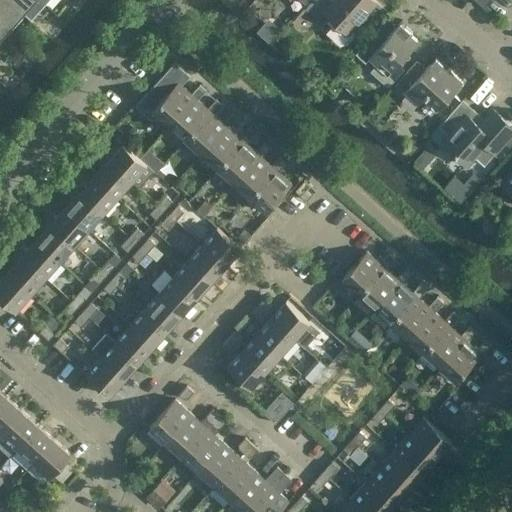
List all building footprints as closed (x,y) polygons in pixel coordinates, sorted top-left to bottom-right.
[(24,12),(10,0),(0,0),(0,19),(10,29),(24,12)] [(35,0),(10,0),(24,12),(35,0)] [(323,10),(330,17),(327,20),(332,25),(329,29),(328,31),(330,35),(339,44),(343,44),(347,43),(356,34),(350,29),(376,1),(375,0),(332,0),(331,0),(311,0),(305,7),(316,18),(323,10)] [(0,39),(10,29),(0,19),(0,39)] [(369,58),(376,64),(370,70),(388,86),(404,68),(398,64),(419,41),(412,34),(413,32),(401,21),(389,35),(380,27),(356,53),(366,62),(369,58)] [(435,110),(462,80),(435,56),(425,68),(416,60),(394,84),(417,105),(423,98),(435,110)] [(175,61),(150,88),(135,104),(151,119),(159,118),(160,116),(169,124),(195,96),(191,93),(184,86),(193,77),(175,61)] [(195,96),(169,124),(185,138),(210,110),(207,107),(198,98),(206,89),(200,83),(191,93),(195,96)] [(210,110),(185,138),(201,153),(227,124),(223,121),(214,113),(222,103),(216,98),(207,107),(210,110)] [(442,142),(455,153),(495,109),(495,108),(485,119),(463,99),(439,126),(449,135),(442,142)] [(511,123),(495,109),(455,153),(468,165),(475,157),(485,165),(511,134),(511,123)] [(227,124),(201,153),(217,167),(243,139),(239,136),(230,127),(238,118),(232,112),(223,121),(227,124)] [(243,139),(217,167),(233,182),(259,153),(255,150),(246,142),(254,132),(248,126),(239,136),(243,139)] [(259,153),(233,182),(249,196),(275,168),(271,165),(262,156),(270,147),(264,141),(255,150),(259,153)] [(110,148),(104,154),(132,180),(139,186),(154,169),(123,142),(114,152),(110,148)] [(132,180),(104,154),(98,161),(102,165),(94,175),(117,196),(132,180)] [(275,168),(249,196),(266,211),(292,183),(278,171),(287,161),(280,155),(271,165),(275,168)] [(511,169),(501,182),(511,191),(511,169)] [(117,196),(94,175),(85,184),(80,180),(74,187),(103,212),(117,196)] [(315,189),(304,179),(295,189),(306,199),(315,189)] [(103,212),(74,187),(68,193),(73,197),(64,207),(88,228),(103,212)] [(165,209),(173,200),(166,194),(158,203),(165,209)] [(165,209),(158,203),(150,212),(157,218),(165,209)] [(184,211),(177,204),(169,214),(176,220),(184,211)] [(88,228),(64,207),(56,216),(52,212),(46,219),(74,244),(88,228)] [(176,220),(169,214),(161,223),(168,229),(176,220)] [(74,244),(46,219),(40,225),(44,229),(36,239),(59,260),(74,244)] [(136,242),(144,233),(137,226),(129,235),(136,242)] [(217,226),(202,243),(226,264),(241,247),(217,226)] [(136,242),(129,235),(121,245),(128,251),(136,242)] [(155,243),(149,237),(140,246),(147,252),(155,243)] [(59,260),(36,239),(27,249),(23,244),(17,251),(45,276),(59,260)] [(202,243),(188,259),(211,280),(226,264),(202,243)] [(154,258),(147,252),(140,246),(132,255),(139,261),(146,267),(154,258)] [(367,250),(341,278),(358,293),(383,265),(387,268),(395,258),(389,252),(380,262),(367,250)] [(45,276),(17,251),(10,258),(15,262),(7,271),(30,293),(45,276)] [(107,274),(115,265),(108,259),(100,268),(107,274)] [(188,259),(173,275),(197,296),(211,280),(188,259)] [(383,265),(358,293),(374,307),(400,279),(403,282),(411,273),(405,267),(396,276),(387,268),(383,265)] [(107,274),(100,268),(92,277),(99,283),(107,274)] [(127,275),(120,269),(112,278),(118,284),(127,275)] [(30,293),(7,271),(0,278),(0,295),(15,309),(30,293)] [(173,275),(159,291),(182,312),(197,296),(173,275)] [(118,284),(112,278),(103,287),(110,293),(118,284)] [(400,279),(374,307),(390,322),(416,293),(419,296),(427,287),(421,281),(413,290),(403,282),(400,279)] [(78,306),(86,297),(79,291),(71,300),(78,306)] [(159,291),(144,307),(168,328),(182,312),(159,291)] [(416,293),(390,322),(406,336),(432,308),(435,311),(443,301),(437,295),(428,305),(419,296),(416,293)] [(258,304),(267,313),(271,308),(271,304),(264,298),(258,304)] [(286,299),(271,316),(295,337),(310,321),(286,299)] [(78,306),(71,300),(63,309),(70,315),(78,306)] [(98,307),(91,301),(83,310),(90,316),(98,307)] [(258,304),(252,311),(259,318),(262,318),(267,313),(258,304)] [(144,307),(130,323),(153,344),(168,328),(144,307)] [(432,308),(406,336),(422,350),(448,322),(451,325),(460,316),(453,310),(445,319),(435,311),(432,308)] [(90,316),(83,310),(74,319),(81,325),(90,316)] [(295,337),(271,316),(257,332),(280,354),(295,337)] [(448,322),(422,350),(439,365),(464,337),(467,340),(476,330),(469,324),(461,334),(451,325),(448,322)] [(130,323),(115,339),(139,361),(153,344),(130,323)] [(49,339),(55,332),(46,324),(40,331),(49,339)] [(363,330),(358,325),(348,336),(354,341),(363,330)] [(242,336),(235,330),(229,337),(238,345),(242,340),(242,336)] [(280,354),(257,332),(242,349),(266,370),(280,354)] [(53,343),(62,351),(68,344),(59,336),(53,343)] [(238,345),(229,337),(223,343),(230,350),(233,350),(238,345)] [(464,337),(439,365),(455,380),(480,352),(483,354),(492,344),(485,339),(477,348),(467,340),(464,337)] [(115,339),(101,356),(124,377),(139,361),(115,339)] [(266,370),(242,349),(227,366),(251,387),(266,370)] [(101,356),(86,372),(109,393),(124,377),(101,356)] [(187,384),(182,389),(178,393),(183,398),(187,398),(193,391),(187,384)] [(6,395),(0,401),(0,431),(1,433),(22,409),(6,395)] [(150,426),(166,441),(192,412),(175,397),(150,426)] [(394,403),(388,397),(380,406),(387,412),(394,403)] [(387,412),(380,406),(372,415),(378,421),(387,412)] [(211,423),(219,414),(212,407),(206,414),(206,418),(211,423)] [(22,409),(1,433),(17,447),(38,424),(22,409)] [(192,412),(166,441),(182,455),(208,427),(192,412)] [(219,427),(226,420),(219,414),(211,423),(216,427),(219,427)] [(424,415),(409,432),(437,457),(452,440),(424,415)] [(38,424),(17,447),(33,462),(54,438),(38,424)] [(208,427),(182,455),(199,469),(224,441),(208,427)] [(365,435),(359,429),(351,439),(358,444),(365,435)] [(437,457),(409,432),(394,448),(422,473),(437,457)] [(243,452),(252,442),(245,436),(238,443),(239,447),(243,452)] [(54,438),(33,462),(50,477),(71,453),(54,438)] [(358,444),(351,439),(343,448),(349,454),(358,444)] [(224,441),(199,469),(215,484),(240,456),(224,441)] [(252,456),(255,452),(258,448),(252,442),(243,452),(248,456),(252,456)] [(394,448),(380,464),(408,489),(422,473),(394,448)] [(240,456),(215,484),(231,498),(256,470),(240,456)] [(322,471),(329,477),(337,468),(330,462),(322,471)] [(380,464),(365,480),(393,505),(408,489),(380,464)] [(276,481),(284,471),(277,465),(270,472),(271,476),(276,481)] [(256,470),(231,498),(246,511),(248,511),(255,503),(272,484),(256,470)] [(284,484),(291,477),(284,471),(276,481),(280,484),(284,484)] [(322,471),(314,480),(321,486),(329,477),(322,471)] [(38,490),(46,481),(39,475),(31,484),(38,490)] [(163,475),(148,494),(161,504),(176,485),(163,475)] [(365,480),(351,496),(368,511),(387,511),(393,505),(365,480)] [(272,484),(255,503),(248,511),(277,511),(289,499),(272,484)] [(293,503),(300,509),(308,500),(301,494),(293,503)] [(368,511),(351,496),(336,511),(368,511)] [(14,511),(0,499),(0,511),(14,511)] [(285,511),(297,511),(300,509),(293,503),(285,511)]
